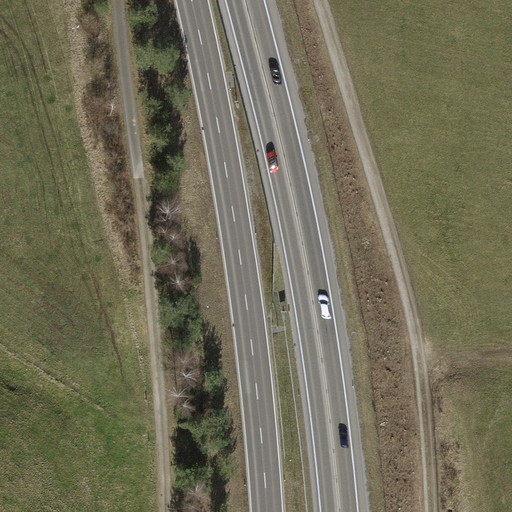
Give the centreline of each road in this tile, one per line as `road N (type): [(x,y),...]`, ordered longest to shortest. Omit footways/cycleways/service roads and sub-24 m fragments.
road 1 (track): [(431,511),(415,325),(321,0)]
road 2 (trunk): [(236,0),(291,231),(331,511)]
road 3 (trunk): [(350,511),(310,227),(256,0)]
road 4 (primary): [(268,511),(241,258),(192,0)]
road 5 (track): [(163,511),(119,0)]
